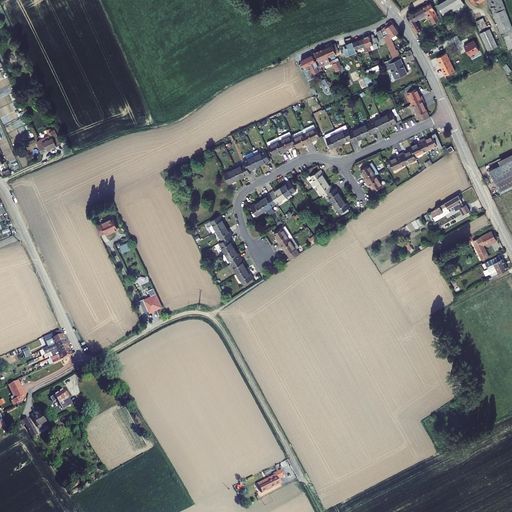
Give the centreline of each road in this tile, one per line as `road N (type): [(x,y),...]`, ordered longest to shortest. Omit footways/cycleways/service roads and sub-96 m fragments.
road 1 (residential): [(24,233),(82,356),(107,354),(184,313),(212,317),(304,480)]
road 2 (residential): [(261,266),(239,217),(242,193),(308,157),(340,164)]
road 3 (tertiary): [(447,114),(511,249)]
